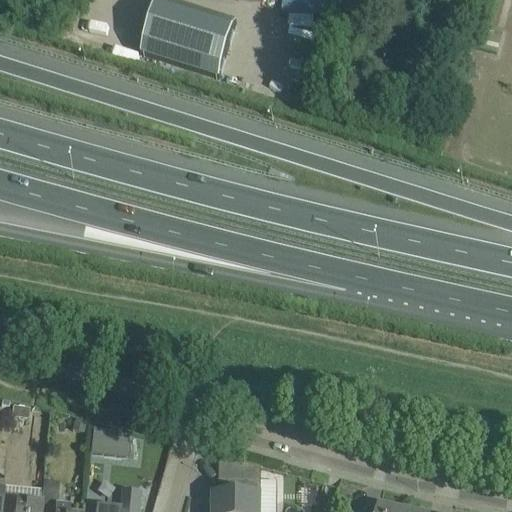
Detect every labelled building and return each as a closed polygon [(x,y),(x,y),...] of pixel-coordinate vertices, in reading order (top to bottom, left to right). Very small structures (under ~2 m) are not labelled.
[(159,0),(157,0),(139,57),(218,82),(236,24),(159,0)] [(13,408),(11,419),(18,420),(21,417),(22,409),(21,409),(13,408)] [(74,424),(72,432),(84,435),(86,427),(74,424)] [(126,439),(91,428),(89,441),(125,446),(126,439)] [(260,511),(260,484),(221,483),(221,498),(212,498),(212,511),(260,511)] [(41,507),(40,511),(69,511),(70,507),(56,506),(58,493),(43,491),(41,507)] [(122,494),(120,511),(135,511),(137,495),(122,494)] [(40,511),(41,507),(16,504),(17,500),(1,498),(0,511),(40,511)]
